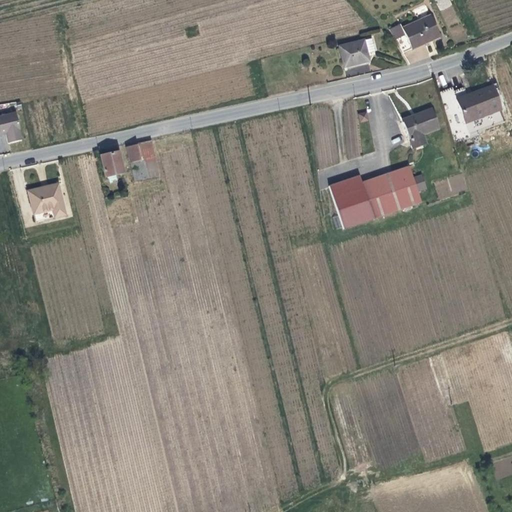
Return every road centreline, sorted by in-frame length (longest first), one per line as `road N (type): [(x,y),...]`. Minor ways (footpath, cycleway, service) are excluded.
road 1 (residential): [(0,160),(430,69),(511,37)]
road 2 (track): [(285,511),(342,480),(326,386),(511,321)]
